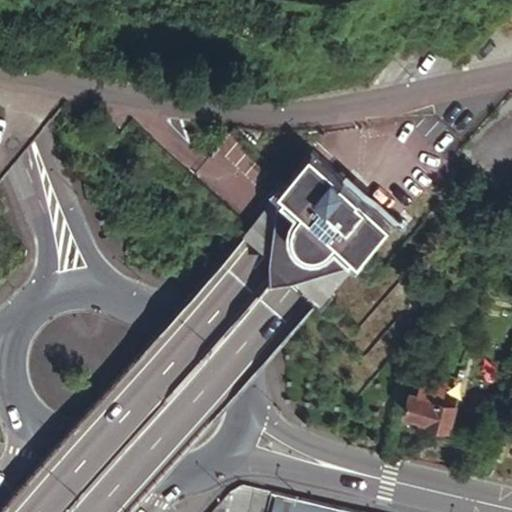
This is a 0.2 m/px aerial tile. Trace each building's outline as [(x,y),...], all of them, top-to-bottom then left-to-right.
[(291,177),(296,182),(292,187),(306,198),(302,204),(301,209),(300,215),(300,221),(300,224),(302,228),(305,233),(308,236),(309,236),(314,240),(319,241),(324,242),(330,243),(335,241),(340,239),(344,236),(346,234),(361,247),(364,243),(369,247),(399,212),(321,144),(291,177)] [(296,182),(291,177),(252,222),(290,255),(308,236),(305,233),(302,228),(300,224),(300,221),(300,215),(301,209),(302,204),(306,198),(292,187),(296,182)] [(511,251),(511,231),(469,217),(461,234),(497,246),(511,251)] [(330,291),(369,247),(364,243),(361,247),(346,234),(344,236),(340,239),(335,241),(330,243),(324,242),(319,241),(314,240),(309,236),(308,236),(290,255),(330,291)] [(422,387),(445,393),(448,379),(426,373),(422,387)] [(459,397),(445,393),(422,387),(414,385),(408,408),(422,411),(422,413),(452,420),(459,397)] [(465,471),(485,475),(491,444),(472,440),(465,471)] [(372,511),(348,506),(279,491),(274,511),(372,511)]
